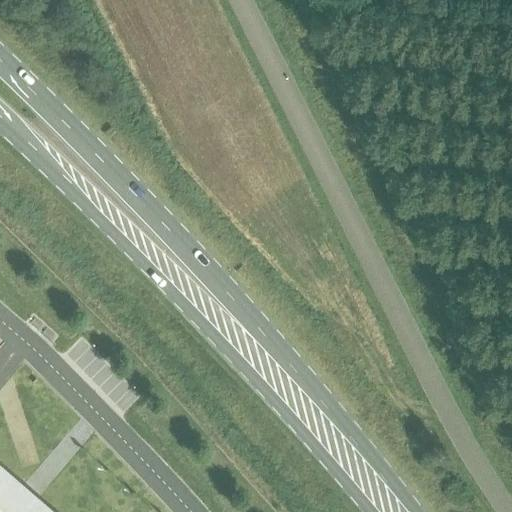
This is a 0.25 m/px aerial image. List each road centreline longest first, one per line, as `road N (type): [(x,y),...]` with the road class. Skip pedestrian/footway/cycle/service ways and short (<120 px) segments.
road 1 (unclassified): [(510,511),(454,422),(242,0)]
road 2 (primary): [(199,289),(133,194),(0,62)]
road 3 (primary): [(199,289),(392,511)]
road 4 (primary): [(0,120),(199,289)]
